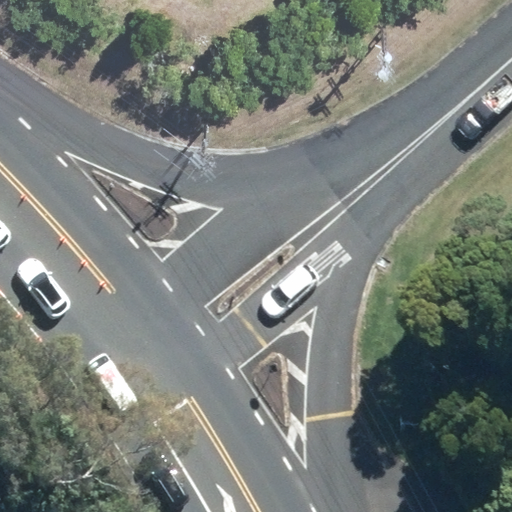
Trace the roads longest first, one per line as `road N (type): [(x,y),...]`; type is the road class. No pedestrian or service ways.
road 1 (secondary): [(0,106),(164,169),(235,180),(378,178)]
road 2 (secondary): [(378,178),(335,337),(324,511)]
road 3 (tertiary): [(164,356),(378,178)]
road 4 (secondary): [(164,356),(0,171)]
road 5 (tertiary): [(378,178),(511,58)]
road 6 (secondary): [(249,511),(164,356)]
